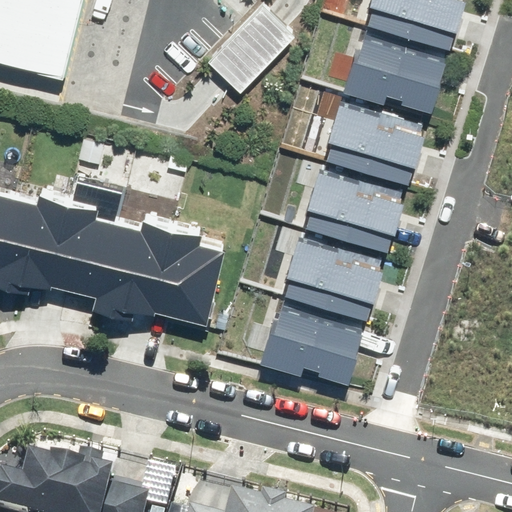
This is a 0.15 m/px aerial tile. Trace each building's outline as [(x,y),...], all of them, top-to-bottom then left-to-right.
[(0,0),(0,48),(72,66),(87,0),(0,0)] [(287,13),(273,0),(264,0),(214,54),(231,70),(247,83),(302,27),(287,13)] [(380,0),(377,12),(454,36),(460,17),(464,18),(469,0),(380,0)] [(360,42),(350,76),(431,101),(433,96),(437,97),(446,67),(443,66),(449,47),(371,23),(365,43),(360,42)] [(425,113),(344,89),(333,123),(338,124),(332,144),(409,168),(415,148),(419,150),(428,120),(423,118),(425,113)] [(403,182),(322,157),(311,191),(316,193),(310,213),(387,236),(393,217),(397,218),(406,188),(401,187),(403,182)] [(163,299),(215,312),(234,237),(209,231),(212,221),(151,206),(149,215),(105,204),(107,194),(48,180),(46,189),(2,179),(4,170),(0,168),(0,257),(2,258),(0,266),(0,272),(42,283),(45,275),(102,289),(100,297),(147,309),(160,312),(163,299)] [(384,250),(303,226),(293,260),(297,261),(291,281),(369,305),(375,285),(378,286),(388,257),(383,255),(384,250)] [(275,313),(264,347),(345,372),(347,367),(352,369),(361,339),(357,338),(363,319),(285,295),(279,315),(275,313)] [(116,483),(121,467),(107,463),(109,456),(85,449),(82,458),(57,451),(56,455),(36,449),(29,474),(3,467),(0,478),(0,511),(3,511),(148,511),(154,493),(116,483)] [(191,511),(321,511),(323,509),(293,502),(294,497),(269,491),(267,497),(238,490),(231,511),(218,511),(193,505),(191,511)]
